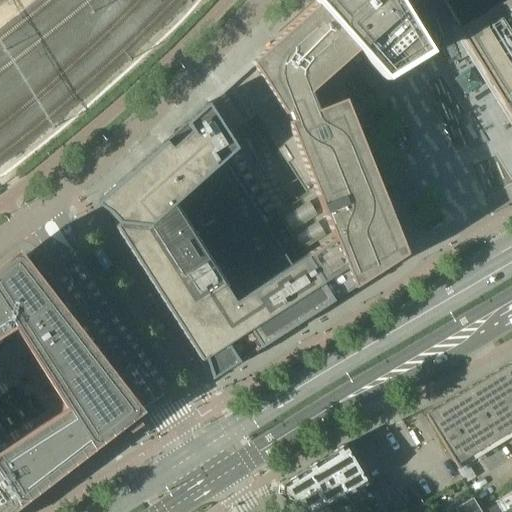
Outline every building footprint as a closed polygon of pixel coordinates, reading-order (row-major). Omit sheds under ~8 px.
[(320,0),(251,63),(284,115),(288,112),(291,120),(287,122),(333,238),(305,256),(333,301),(405,254),(377,183),(344,99),(317,110),(309,92),(357,50),(384,80),(386,79),(384,77),(391,73),(392,74),(393,75),(394,76),(396,76),(397,76),(399,76),(400,76),(401,75),(402,74),(403,73),(404,71),(404,70),(404,68),(404,67),(403,66),(428,50),(402,9),(413,0),(320,0)] [(511,0),(442,0),(460,27),(455,30),(500,104),(511,123),(511,0)] [(333,301),(305,256),(206,103),(98,200),(112,216),(109,218),(201,361),(205,358),(211,377),(212,379),(333,301)] [(0,511),(14,511),(74,468),(115,441),(112,439),(126,429),(130,432),(141,425),(138,420),(146,413),(82,333),(30,253),(21,258),(15,250),(0,260),(0,511)] [(511,361),(425,414),(458,468),(459,468),(457,463),(511,429),(511,361)] [(363,444),(367,455),(377,451),(373,440),(363,444)] [(344,445),(324,457),(347,495),(366,484),(344,445)] [(303,470),(328,511),(356,511),(349,500),(333,509),(331,505),(347,495),(324,457),(303,470)] [(467,463),(457,470),(465,483),(476,477),(467,463)] [(328,511),(303,470),(281,484),(281,494),(302,511),(328,511)] [(501,511),(511,511),(511,492),(496,502),(501,511)] [(457,511),(480,511),(476,504),(472,498),(455,508),(457,511)]
